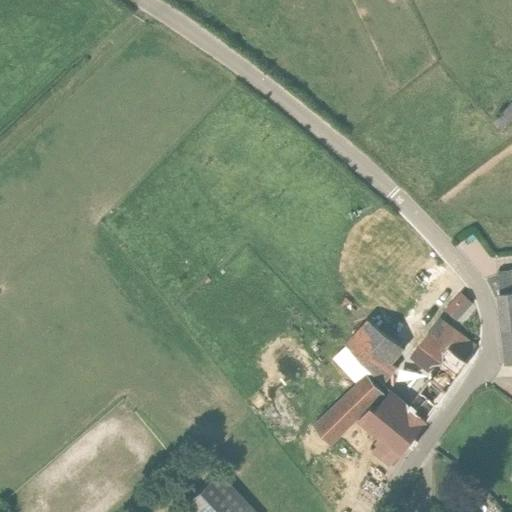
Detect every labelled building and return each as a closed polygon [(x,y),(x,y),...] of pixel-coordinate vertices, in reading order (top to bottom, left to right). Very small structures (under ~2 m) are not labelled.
[(511,101),(493,123),(502,131),(511,119),(511,101)] [(338,298),(354,314),(400,265),(383,250),(338,298)] [(511,272),(497,274),(504,336),(511,335),(511,272)] [(463,325),(475,312),(474,308),(471,303),(468,298),(461,293),(445,310),(463,325)] [(375,408),(412,440),(436,406),(468,362),(466,360),(476,344),(439,317),(428,332),(411,355),(430,371),(430,377),(418,393),(409,406),(390,391),(376,408),(375,408)] [(391,362),(403,347),(368,319),(347,344),(373,372),(372,373),(383,383),(397,366),(391,362)] [(359,384),(314,426),(329,443),(370,406),(358,419),(379,436),(370,446),(391,463),(399,452),(402,454),(412,440),(375,408),(376,408),(372,404),(384,393),(369,376),(372,373),(373,372),(347,344),(335,358),(359,384)] [(183,504),(190,511),(254,511),(217,472),(183,504)]
